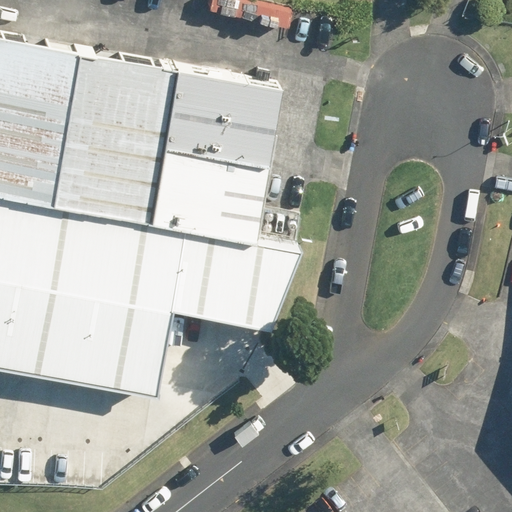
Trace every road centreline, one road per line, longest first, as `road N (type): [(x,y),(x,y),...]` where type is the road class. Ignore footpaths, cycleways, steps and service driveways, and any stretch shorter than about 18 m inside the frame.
road 1 (residential): [(335,388),(355,250),(388,117),(407,78),(445,73),(461,83),(474,117),(451,264),(399,345)]
road 2 (residential): [(176,511),(335,388)]
